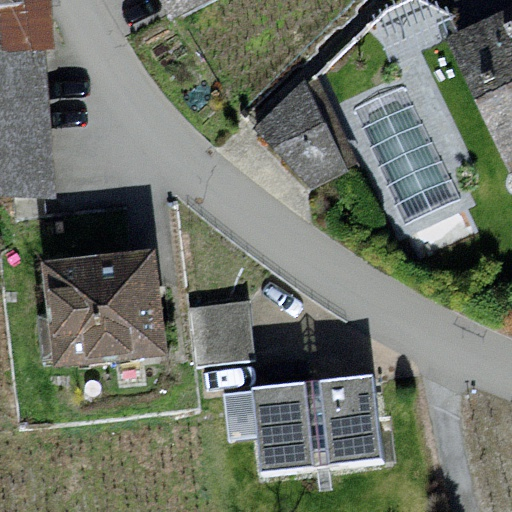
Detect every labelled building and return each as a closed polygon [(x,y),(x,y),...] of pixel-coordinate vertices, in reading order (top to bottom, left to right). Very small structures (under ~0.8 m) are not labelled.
[(1,0),(0,0),(0,202),(37,201),(28,14),(3,15),(1,0)] [(204,0),(142,0),(158,27),(204,0)] [(511,0),(503,0),(508,10),(434,43),(496,180),(511,172),(511,0)] [(336,171),(293,83),(247,127),(292,186),(336,171)] [(137,256),(29,265),(38,371),(146,362),(137,256)] [(238,310),(185,316),(191,374),(244,368),(238,310)] [(356,384),(241,398),(251,483),(366,469),(356,384)]
